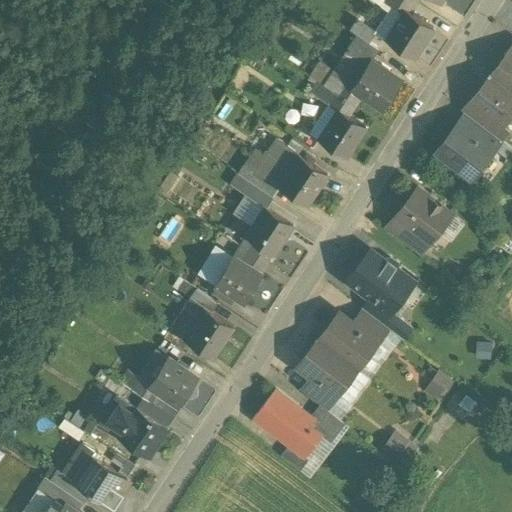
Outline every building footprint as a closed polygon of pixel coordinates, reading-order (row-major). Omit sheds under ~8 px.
[(389,2),(406,10),(416,1),(413,0),(374,0),(385,7),(389,2)] [(387,23),(378,35),(389,42),(415,58),(433,29),(406,10),(394,28),(387,23)] [(361,36),(383,51),(389,42),(378,35),(359,23),(353,31),(361,36)] [(347,99),(353,90),(350,88),(369,59),(382,68),(391,56),(383,51),(361,36),(337,72),(323,62),(313,77),(319,80),(347,99)] [(511,52),(510,51),(491,76),(511,92),(511,52)] [(382,68),(369,59),(350,88),(353,90),(381,109),(400,80),(382,68)] [(511,115),(511,92),(491,76),(471,101),(474,103),(501,124),(504,126),(511,115)] [(342,113),(351,119),(359,108),(347,99),(319,80),(311,93),(330,106),(312,133),(323,141),(342,113)] [(501,124),(474,103),(466,114),(467,115),(493,135),(501,124)] [(351,119),(342,113),(323,141),(353,159),(370,131),(351,119)] [(493,135),(467,115),(458,127),(493,153),(502,142),(493,135)] [(458,127),(438,153),(473,179),(493,153),(458,127)] [(279,186),(299,156),(268,136),(260,148),(251,142),(238,162),(258,175),(254,180),(282,198),(286,201),(290,193),(279,186)] [(326,174),(299,156),(279,186),(290,193),(306,204),(326,174)] [(273,212),(282,198),(254,180),(226,223),(246,236),(265,207),(273,212)] [(452,216),(417,188),(396,216),(398,217),(431,243),(452,216)] [(273,212),(265,207),(246,236),(252,240),(272,253),(273,254),(292,225),(273,212)] [(431,243),(398,217),(390,229),(423,254),(431,243)] [(272,253),(252,240),(246,249),(266,262),(272,253)] [(259,273),(266,262),(246,249),(241,245),(234,256),(259,273)] [(386,262),(371,251),(348,281),(372,300),(387,312),(389,309),(398,298),(402,301),(414,284),(400,273),(399,265),(394,261),(386,262)] [(259,273),(234,256),(224,271),(215,285),(235,298),(244,304),(263,275),(259,273)] [(232,303),(235,298),(215,285),(224,271),(206,259),(191,283),(218,301),(222,296),(232,303)] [(477,270),(467,283),(485,297),(495,284),(477,270)] [(207,309),(214,314),(221,303),(218,301),(191,283),(181,298),(191,305),(173,330),(186,339),(207,309)] [(389,309),(387,312),(372,300),(365,310),(388,328),(404,340),(413,328),(389,309)] [(207,309),(186,339),(212,357),(233,327),(214,314),(207,309)] [(365,310),(364,309),(353,323),(377,342),(388,328),(365,310)] [(353,323),(338,312),(318,338),(357,368),(377,342),(353,323)] [(357,368),(372,380),(404,340),(388,328),(377,342),(357,368)] [(357,368),(318,338),(296,367),(310,378),(334,397),(357,368)] [(149,385),(148,386),(160,393),(179,406),(198,378),(167,358),(149,385)] [(325,409),(341,421),(372,380),(357,368),(334,397),(325,409)] [(334,397),(310,378),(301,390),(320,405),(325,409),(334,397)] [(160,393),(148,386),(149,385),(140,379),(133,389),(143,397),(153,403),(160,393)] [(311,418),(276,391),(253,420),(289,448),(305,460),(322,438),(328,430),(311,418)] [(136,408),(118,395),(103,417),(121,430),(136,408)] [(153,403),(143,397),(137,407),(167,427),(174,417),(153,403)] [(325,409),(320,405),(311,418),(328,430),(337,438),(347,426),(341,421),(325,409)] [(167,427),(137,407),(136,408),(121,430),(118,435),(148,456),(148,455),(148,454),(155,443),(156,444),(167,427)] [(80,413),(73,423),(85,431),(91,434),(97,424),(80,413)] [(85,431),(73,423),(64,417),(58,426),(79,440),(85,431)] [(337,438),(328,430),(322,438),(331,446),(337,438)] [(398,443),(392,454),(404,461),(410,450),(398,443)] [(305,460),(289,448),(282,456),(302,471),(308,462),(305,460)] [(127,477),(93,455),(75,480),(74,481),(91,491),(109,504),(110,502),(116,506),(123,492),(118,489),(127,477)] [(83,502),(91,491),(74,481),(75,480),(55,467),(46,477),(62,487),(83,502)] [(65,503),(77,511),(83,502),(62,487),(54,497),(57,499),(64,504),(65,503)] [(57,499),(47,511),(58,511),(64,504),(57,499)] [(58,511),(78,511),(77,511),(65,503),(64,504),(58,511)]
